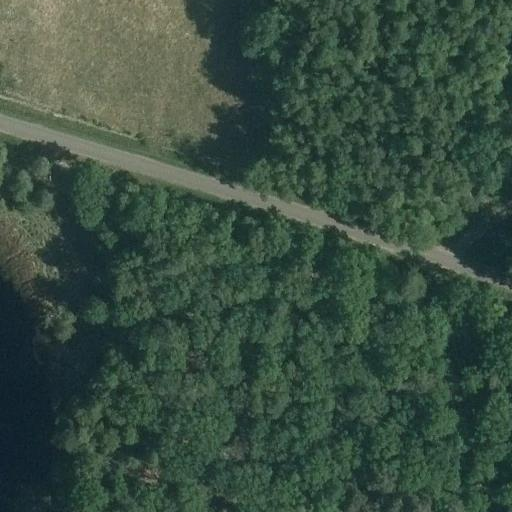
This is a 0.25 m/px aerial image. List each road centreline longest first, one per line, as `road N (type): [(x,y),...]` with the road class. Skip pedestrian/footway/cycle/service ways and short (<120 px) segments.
road 1 (unclassified): [(511,284),(0,122)]
road 2 (track): [(449,264),(486,511)]
